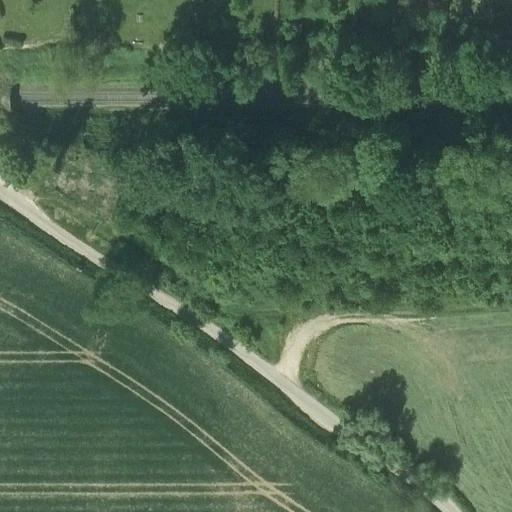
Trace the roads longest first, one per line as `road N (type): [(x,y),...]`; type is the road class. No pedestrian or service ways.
road 1 (unclassified): [(449,511),(233,346),(0,192)]
road 2 (track): [(0,191),(56,203),(227,309),(511,306)]
